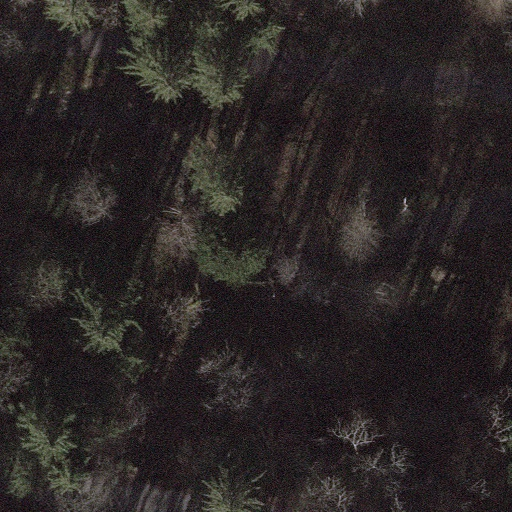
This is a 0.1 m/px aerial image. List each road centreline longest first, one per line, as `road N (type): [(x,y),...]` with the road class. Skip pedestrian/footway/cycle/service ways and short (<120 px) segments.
road 1 (track): [(0,37),(511,94)]
road 2 (track): [(0,476),(189,511)]
